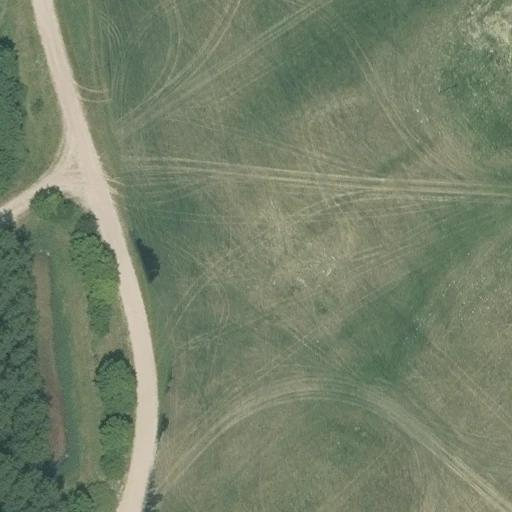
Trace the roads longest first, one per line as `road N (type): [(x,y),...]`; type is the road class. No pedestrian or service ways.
road 1 (track): [(91,157),(148,372),(143,474),(123,511)]
road 2 (track): [(91,157),(46,0)]
